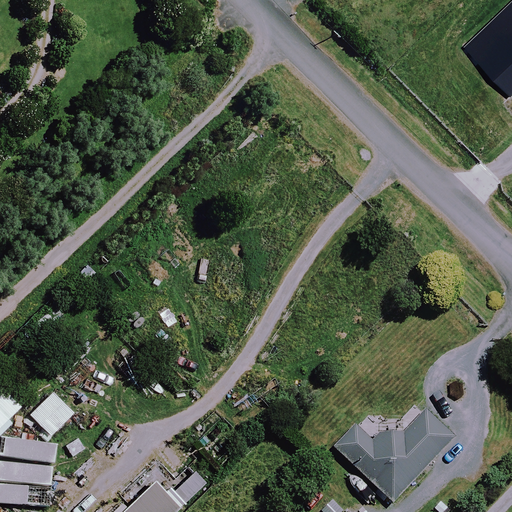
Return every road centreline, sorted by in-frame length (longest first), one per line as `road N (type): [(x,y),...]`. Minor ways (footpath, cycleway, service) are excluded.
road 1 (unclassified): [(511,260),(253,0)]
road 2 (unknown): [(0,261),(257,4)]
